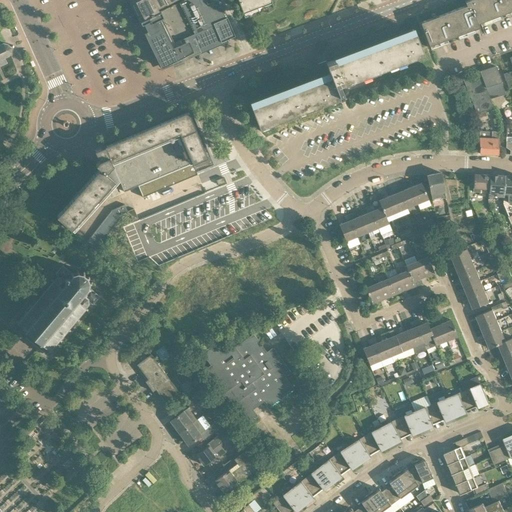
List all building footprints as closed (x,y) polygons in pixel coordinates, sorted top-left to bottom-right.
[(129,0),(140,22),(159,13),(184,0),(129,0)] [(184,0),(159,13),(140,22),(142,25),(143,24),(151,40),(149,41),(162,67),(173,62),(173,61),(190,53),(190,55),(193,54),(192,53),(226,39),(226,40),(234,36),(227,18),(226,19),(216,0),(184,0)] [(237,0),(242,11),(270,0),(237,0)] [(511,0),(469,0),(465,2),(466,6),(420,23),(429,46),(479,27),(477,24),(511,10),(511,0)] [(311,83),(251,106),(259,129),(339,99),(335,87),(343,84),(343,85),(369,75),(423,55),(414,31),(405,34),(405,35),(335,62),(335,61),(330,63),(327,64),(326,61),(318,64),(319,78),(311,81),(311,83)] [(0,67),(7,64),(5,59),(9,57),(11,53),(12,49),(8,45),(3,44),(0,45),(0,67)] [(511,79),(511,78),(511,57),(510,58),(511,64),(511,71),(503,74),(505,81),(506,81),(511,79)] [(479,72),(485,88),(501,82),(501,81),(495,66),(479,72),(480,72),(479,72)] [(485,88),(479,72),(475,74),(463,78),(465,83),(478,118),(479,121),(488,118),(485,110),(492,107),(489,99),(485,88)] [(465,83),(463,78),(454,81),(456,86),(465,83)] [(99,169),(56,217),(71,230),(114,182),(119,180),(124,192),(205,158),(207,157),(188,112),(185,113),(95,151),(97,157),(98,156),(99,160),(95,165),(99,169)] [(480,132),(479,153),(498,154),(499,132),(480,132)] [(440,173),(426,176),(430,194),(431,193),(432,200),(440,199),(445,198),(440,173)] [(488,189),(489,175),(474,174),(473,192),(479,193),(479,189),(488,189)] [(503,195),(504,176),(496,176),(494,175),(492,175),(489,175),(488,189),(488,199),(495,199),(495,194),(496,194),(496,196),(503,197),(503,195)] [(511,176),(504,176),(503,195),(503,197),(503,205),(508,217),(511,215),(511,205),(511,203),(511,202),(511,176)] [(421,183),(411,188),(417,204),(428,199),(421,183)] [(417,204),(411,188),(400,192),(407,208),(417,204)] [(407,208),(400,192),(389,197),(396,213),(407,208)] [(396,213),(389,197),(379,201),(381,208),(386,217),(396,213)] [(112,212),(118,216),(128,212),(125,205),(112,211),(112,212)] [(386,217),(381,208),(375,210),(373,205),(369,207),(378,228),(388,224),(386,217)] [(378,228),(369,207),(365,208),(367,214),(361,216),(368,232),(378,228)] [(138,221),(133,210),(128,212),(132,224),(138,221)] [(118,216),(112,212),(108,216),(118,223),(121,219),(118,216)] [(368,232),(361,216),(354,219),(352,214),(348,215),(357,237),(368,232)] [(357,237),(348,215),(344,217),(346,222),(339,225),(346,241),(357,237)] [(438,225),(446,222),(450,220),(449,215),(436,218),(438,225)] [(118,223),(108,216),(104,221),(114,228),(118,223)] [(114,228),(104,221),(101,225),(110,233),(114,228)] [(110,233),(101,225),(97,230),(107,237),(110,233)] [(107,237),(97,230),(94,235),(103,242),(107,237)] [(103,242),(94,235),(90,239),(99,247),(103,242)] [(99,247),(90,239),(87,244),(96,251),(99,247)] [(451,256),(456,267),(471,260),(467,249),(451,256)] [(416,262),(423,278),(434,273),(428,257),(416,262)] [(471,260),(456,267),(460,277),(476,271),(471,260)] [(423,278),(416,262),(406,266),(407,271),(412,283),(413,282),(423,278)] [(16,320),(15,321),(17,323),(17,324),(22,328),(19,332),(22,334),(21,335),(23,336),(26,332),(34,338),(40,343),(36,348),(37,348),(38,349),(38,348),(41,351),(44,347),(50,351),(52,352),(53,351),(51,349),(59,341),(61,342),(70,331),(68,329),(76,320),(78,322),(79,320),(77,319),(85,309),(87,311),(88,310),(86,308),(88,305),(93,305),(99,297),(91,290),(91,289),(89,288),(89,284),(92,284),(91,282),(89,282),(88,279),(90,277),(89,276),(87,278),(84,275),(85,273),(83,272),(82,275),(78,274),(78,271),(77,271),(77,274),(73,275),(72,273),(71,273),(62,266),(55,274),(56,274),(56,278),(54,281),(51,279),(50,280),(52,282),(44,291),(42,289),(41,291),(43,292),(36,301),(34,300),(24,311),(26,313),(18,322),(16,320)] [(397,275),(404,291),(415,286),(413,282),(412,283),(407,271),(397,275)] [(476,271),(460,277),(465,288),(480,281),(476,271)] [(500,281),(506,279),(503,272),(498,274),(500,281)] [(387,279),(394,295),(404,291),(397,275),(387,279)] [(376,284),(383,300),(394,295),(387,279),(376,284)] [(480,281),(465,288),(469,299),(485,292),(480,281)] [(383,300),(376,284),(365,289),(372,305),(383,300)] [(485,292),(469,299),(473,309),(489,303),(485,292)] [(508,308),(506,302),(493,307),(495,311),(503,307),(504,309),(508,308)] [(481,328),(497,321),(492,310),(476,317),(481,328)] [(434,338),(430,329),(427,322),(420,325),(417,320),(414,322),(422,343),(425,350),(436,346),(433,339),(434,338)] [(439,325),(446,341),(457,336),(451,320),(439,325)] [(497,321),(481,328),(485,338),(501,332),(497,321)] [(422,343),(414,322),(410,323),(412,328),(405,331),(412,347),(422,343)] [(446,341),(439,325),(430,329),(434,338),(433,339),(436,346),(446,341)] [(412,347),(405,331),(399,334),(396,329),(392,331),(401,352),(412,347)] [(401,352),(392,331),(388,332),(391,337),(384,340),(391,356),(401,352)] [(501,332),(485,338),(490,349),(498,345),(505,342),(501,332)] [(215,345),(202,354),(210,366),(204,370),(222,395),(231,406),(245,425),(257,416),(253,410),(264,401),(269,407),(293,389),(285,377),(291,373),(273,348),(267,352),(262,346),(259,348),(255,343),(258,341),(253,334),(235,348),(231,342),(219,350),(215,345)] [(391,356),(384,340),(377,343),(375,338),(371,339),(381,361),(391,356)] [(381,361),(371,339),(367,341),(370,346),(363,349),(370,365),(381,361)] [(511,339),(505,342),(498,345),(503,356),(511,352),(511,339)] [(170,356),(163,346),(155,352),(162,361),(170,356)] [(511,352),(503,356),(507,367),(511,364),(511,352)] [(151,355),(137,365),(148,379),(145,382),(153,392),(155,390),(167,405),(181,394),(151,355)] [(437,370),(443,367),(440,360),(434,363),(434,366),(437,370)] [(414,370),(419,368),(417,362),(411,364),(414,370)] [(376,379),(378,385),(384,383),(382,376),(376,379)] [(410,377),(402,380),(404,386),(413,383),(410,377)] [(463,391),(469,406),(475,403),(476,407),(489,401),(487,401),(480,384),(463,391)] [(190,407),(208,394),(204,389),(186,402),(190,407)] [(447,398),(454,416),(465,411),(464,408),(469,406),(463,391),(447,398)] [(430,405),(436,419),(442,417),(443,420),(454,416),(447,398),(430,405)] [(414,412),(421,430),(432,425),(431,422),(436,419),(430,405),(414,412)] [(171,421),(179,433),(192,424),(197,420),(188,409),(171,421)] [(398,419),(404,433),(409,431),(411,434),(421,430),(414,412),(398,419)] [(214,432),(217,430),(213,424),(205,430),(198,419),(197,420),(192,424),(179,433),(188,445),(202,434),(205,438),(214,432)] [(381,427),(390,444),(400,439),(399,436),(404,433),(398,419),(392,421),(381,427)] [(213,424),(217,430),(222,426),(217,420),(213,424)] [(227,421),(223,424),(228,430),(232,427),(227,421)] [(222,426),(217,430),(214,432),(218,436),(208,445),(209,446),(196,455),(203,465),(219,454),(220,457),(226,453),(220,445),(223,442),(225,444),(233,438),(222,426)] [(365,436),(373,450),(378,447),(380,450),(390,444),(381,427),(365,436)] [(470,443),(484,440),(482,432),(468,435),(470,443)] [(349,446),(360,462),(370,456),(368,453),(373,450),(365,436),(360,439),(349,446)] [(511,456),(511,436),(504,439),(503,439),(506,445),(500,447),(505,460),(511,456)] [(449,464),(466,457),(461,447),(469,443),(467,438),(453,443),(453,444),(455,443),(457,448),(444,454),(448,464),(448,465),(449,464)] [(334,456),(343,469),(348,465),(350,468),(360,462),(349,446),(334,456)] [(505,460),(500,447),(495,450),(500,462),(505,460)] [(500,462),(495,450),(489,452),(488,449),(494,464),(500,462)] [(238,463),(214,481),(223,493),(259,466),(246,450),(239,455),(235,459),(238,463)] [(319,467),(332,482),(341,475),(339,472),(343,469),(334,456),(330,459),(319,467)] [(466,457),(449,464),(453,474),(452,474),(453,474),(470,467),(466,457)] [(413,463),(415,468),(421,483),(432,478),(424,460),(419,462),(418,460),(413,463)] [(507,465),(501,468),(503,474),(509,471),(507,465)] [(305,478),(315,490),(320,487),(322,489),(332,482),(319,467),(305,478)] [(470,467),(453,474),(457,484),(456,484),(457,484),(474,477),(470,467)] [(396,474),(409,492),(421,483),(415,468),(409,472),(406,469),(402,472),(401,471),(396,474)] [(386,489),(395,502),(409,492),(396,474),(392,477),(393,479),(388,482),(390,485),(386,489)] [(474,477),(457,484),(461,494),(475,489),(477,494),(474,495),(475,496),(488,489),(485,484),(478,487),(474,477)] [(291,489),(304,504),(313,497),(311,494),(315,490),(305,478),(291,489)] [(468,511),(493,511),(504,508),(511,504),(502,483),(488,490),(494,503),(485,507),(483,504),(468,510),(468,511)] [(278,499),(287,511),(292,508),(294,511),(304,504),(291,489),(278,499)] [(369,494),(381,511),(395,502),(386,489),(381,492),(379,489),(374,492),(373,491),(369,494)] [(358,509),(360,511),(381,511),(369,494),(364,497),(365,499),(361,502),(363,505),(358,509)] [(420,502),(424,507),(433,500),(429,495),(420,502)] [(253,511),(244,499),(235,507),(239,511),(238,511),(253,511)] [(287,511),(278,499),(272,504),(277,511),(287,511)]
